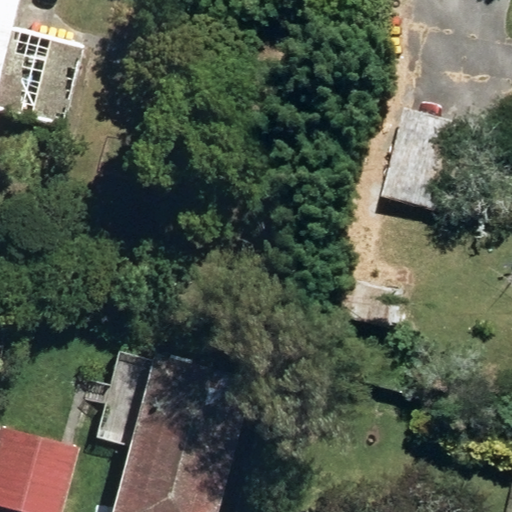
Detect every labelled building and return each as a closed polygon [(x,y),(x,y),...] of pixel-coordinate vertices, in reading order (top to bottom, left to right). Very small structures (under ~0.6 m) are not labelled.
[(0,0),(0,115),(60,129),(79,48),(9,32),(16,0),(0,0)] [(318,0),(310,36),(344,46),(354,4),(335,0),(318,0)] [(392,200),(468,222),(493,133),(419,112),(392,200)] [(364,321),(403,329),(412,278),(374,271),(364,321)] [(212,511),(247,384),(152,359),(111,511),(212,511)] [(0,511),(3,511),(60,511),(78,451),(0,430),(0,511)]
